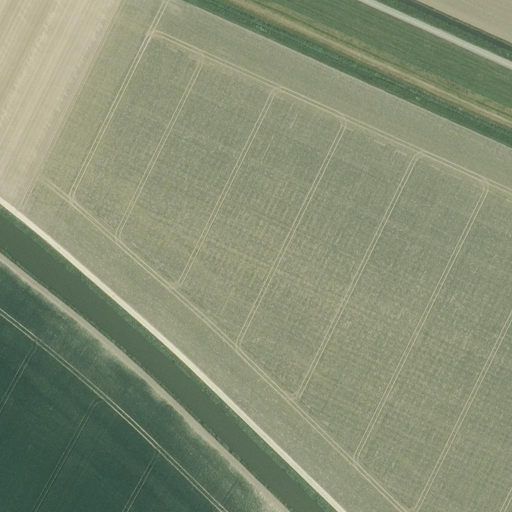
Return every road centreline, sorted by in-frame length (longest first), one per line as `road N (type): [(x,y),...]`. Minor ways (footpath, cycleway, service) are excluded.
road 1 (track): [(342,511),(217,389),(0,200)]
road 2 (track): [(511,124),(234,0)]
road 3 (track): [(511,66),(363,0)]
